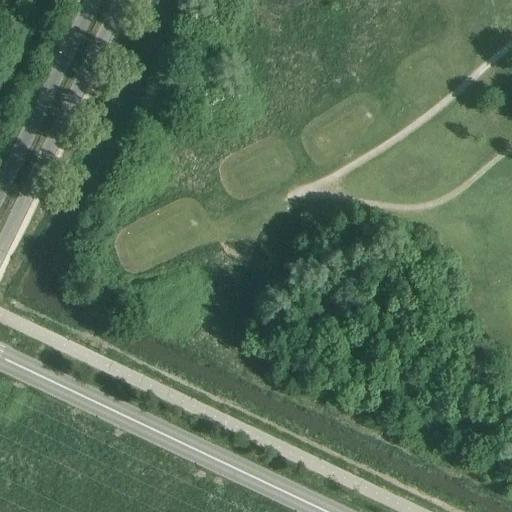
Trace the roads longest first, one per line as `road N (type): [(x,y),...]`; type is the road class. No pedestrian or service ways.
road 1 (tertiary): [(321,511),(0,360)]
road 2 (residential): [(0,249),(117,0)]
road 3 (residential): [(92,0),(0,190)]
